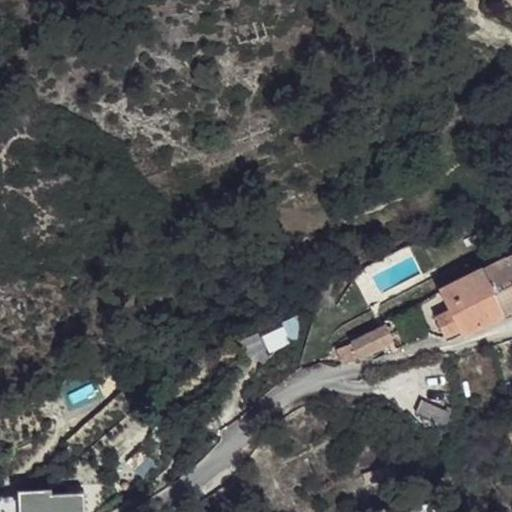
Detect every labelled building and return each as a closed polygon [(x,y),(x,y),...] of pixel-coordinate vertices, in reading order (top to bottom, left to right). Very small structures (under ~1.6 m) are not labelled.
[(511,311),(511,254),(483,270),(506,315),(511,311)] [(506,315),(483,270),(442,292),(451,309),(461,329),(464,335),(506,315)] [(461,329),(451,309),(439,316),(448,335),(461,329)] [(396,341),(389,325),(355,341),(362,358),(396,341)] [(452,403),(430,395),(425,408),(447,415),(452,403)] [(82,511),(83,481),(12,482),(12,488),(0,488),(0,511),(82,511)] [(392,511),(435,511),(431,498),(392,511)]
